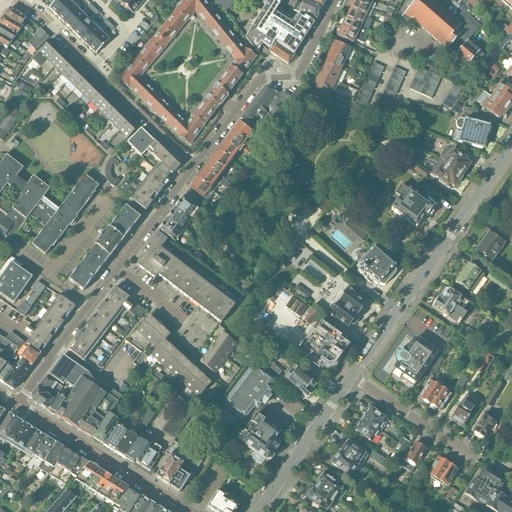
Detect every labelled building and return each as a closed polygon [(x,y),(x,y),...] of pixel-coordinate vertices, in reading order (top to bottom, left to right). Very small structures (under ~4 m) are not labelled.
[(57,0),(49,9),(57,17),(73,0),(72,0),(72,1),(70,0),(57,0)] [(74,0),(73,0),(57,17),(61,20),(65,24),(81,7),(74,0)] [(138,0),(121,0),(119,2),(126,8),(133,14),(134,13),(142,3),(138,0)] [(185,0),(183,3),(180,3),(178,5),(179,8),(119,79),(130,89),(137,96),(140,99),(178,136),(190,145),(218,107),(219,108),(221,105),(222,105),(222,104),(224,102),(225,100),(226,99),(228,96),(227,95),(256,57),(244,48),(244,49),(204,0),(185,0)] [(294,55),(313,25),(314,24),(305,17),(303,20),(297,15),(294,20),(277,9),(283,0),(262,0),(261,2),(266,5),(249,32),(245,37),(258,53),(262,47),(267,51),(269,48),(271,50),(276,43),(294,55)] [(316,20),(321,8),(304,1),(301,0),(298,0),(294,10),(316,20)] [(321,8),(325,0),(304,0),(304,1),(321,8)] [(369,9),(373,0),(372,0),(353,0),(353,1),(369,9)] [(412,20),(454,57),(453,58),(459,64),(460,62),(466,68),(472,62),(475,65),(483,56),(467,42),(485,22),(468,6),(456,19),(434,0),(412,0),(407,7),(409,9),(402,17),(409,23),(412,20)] [(453,0),(451,3),(458,9),(464,1),(462,0),(453,0)] [(486,8),(493,0),(487,0),(483,5),(486,8)] [(229,1),(221,8),(224,13),(233,5),(229,1)] [(365,17),(369,9),(353,1),(349,10),(365,17)] [(81,7),(65,24),(72,32),(86,18),(78,11),(82,7),(81,7)] [(9,9),(3,17),(28,32),(30,28),(22,23),(26,18),(9,9)] [(369,20),(365,17),(349,10),(345,19),(361,26),(361,25),(366,27),(369,20)] [(382,25),(387,27),(391,19),(382,15),(381,17),(385,18),(382,25)] [(3,17),(2,19),(0,21),(0,26),(16,37),(20,31),(25,34),(28,32),(3,17)] [(86,18),(72,32),(80,39),(93,26),(86,18)] [(345,19),(341,27),(365,38),(368,30),(361,26),(345,19)] [(511,24),(502,34),(504,36),(511,35),(511,34),(511,24)] [(0,26),(0,36),(18,47),(21,44),(14,40),(16,37),(0,26)] [(93,26),(80,39),(88,47),(105,30),(104,29),(101,33),(93,26)] [(337,36),(353,44),(355,39),(364,44),(366,39),(365,38),(341,27),(337,36)] [(40,30),(34,37),(40,42),(45,35),(40,30)] [(105,30),(88,47),(94,53),(96,55),(113,38),(112,37),(105,30)] [(511,34),(511,35),(504,36),(502,38),(509,43),(510,41),(511,42),(511,34)] [(49,38),(45,35),(40,42),(34,37),(27,44),(31,47),(35,51),(37,49),(38,50),(49,38)] [(0,36),(0,45),(7,49),(9,46),(16,50),(18,47),(0,36)] [(59,48),(51,40),(32,60),(40,68),(47,60),(59,48)] [(345,60),(350,49),(334,42),(329,53),(345,60)] [(288,65),(294,56),(294,55),(276,43),(271,50),(269,53),(288,65)] [(0,45),(0,50),(6,54),(9,50),(7,49),(0,45)] [(31,47),(27,52),(31,56),(35,51),(31,47)] [(47,60),(54,67),(66,55),(59,48),(47,60)] [(340,71),(345,60),(329,53),(324,63),(340,71)] [(73,62),(72,61),(66,55),(54,67),(61,74),(73,62)] [(61,74),(69,81),(80,69),(73,62),(61,74)] [(484,67),(491,72),(495,75),(499,70),(488,62),(484,67)] [(324,63),(319,74),(336,81),(341,83),(346,73),(340,71),(324,63)] [(384,68),(373,63),(370,69),(381,74),(384,68)] [(19,65),(14,71),(18,74),(22,67),(19,65)] [(393,72),(392,73),(403,78),(406,73),(395,68),(393,72)] [(427,78),(430,73),(419,68),(417,73),(427,78)] [(88,76),(80,69),(69,81),(76,89),(88,76)] [(379,79),(381,74),(370,69),(368,74),(379,79)] [(27,83),(29,79),(33,75),(30,73),(26,77),(25,76),(23,80),(27,83)] [(401,84),(403,78),(392,73),(390,79),(401,84)] [(425,84),(427,78),(417,73),(414,79),(420,81),(425,84)] [(438,83),(441,78),(430,73),(427,78),(438,83)] [(319,74),(315,84),(331,91),(336,81),(319,74)] [(376,84),(379,79),(368,74),(365,79),(376,84)] [(95,84),(88,76),(76,89),(83,96),(95,84)] [(357,78),(354,86),(359,88),(362,81),(357,78)] [(436,89),(438,83),(427,78),(425,84),(436,89)] [(374,90),(376,84),(365,79),(363,85),(374,90)] [(398,89),(401,84),(390,79),(387,84),(398,89)] [(415,92),(420,81),(414,79),(409,90),(415,92)] [(423,89),(425,84),(420,81),(415,92),(420,95),(420,94),(423,89)] [(102,91),(95,84),(83,96),(90,103),(102,91)] [(315,84),(310,95),(316,100),(315,102),(323,108),(326,102),(331,91),(315,84)] [(396,95),(398,89),(387,84),(385,89),(396,95)] [(433,94),(436,89),(425,84),(423,89),(433,94)] [(465,89),(454,84),(451,89),(462,94),(465,89)] [(371,95),(374,90),(363,85),(360,90),(371,95)] [(490,97),(508,109),(511,103),(511,95),(498,85),(490,97)] [(278,94),(269,87),(265,88),(257,97),(269,106),(270,104),(275,98),(278,94)] [(308,99),(303,94),(297,88),(292,96),(296,101),(306,110),(305,111),(306,113),(315,102),(316,100),(310,95),(308,99)] [(393,100),(396,95),(385,89),(382,95),(393,100)] [(431,99),(433,94),(423,89),(420,94),(431,99)] [(461,96),(451,89),(448,94),(458,101),(461,96)] [(369,100),(371,95),(360,90),(358,95),(369,100)] [(109,98),(102,91),(90,103),(98,110),(109,98)] [(292,96),(285,92),(281,99),(287,103),(286,105),(291,108),(292,107),(299,116),(304,111),(305,111),(306,110),(296,101),(292,96)] [(458,101),(448,94),(445,99),(455,106),(458,101)] [(366,106),(369,100),(358,95),(356,101),(366,106)] [(391,105),(393,100),(382,95),(380,100),(391,105)] [(257,97),(253,103),(249,108),(260,117),(270,125),(271,126),(274,129),(272,131),(277,136),(286,128),(281,122),(280,122),(265,111),(269,106),(257,97)] [(508,109),(490,97),(486,102),(483,100),(479,106),(500,120),(508,109)] [(117,105),(109,98),(98,110),(105,117),(117,105)] [(279,110),(281,107),(283,104),(275,98),(270,104),(279,110)] [(455,106),(445,99),(441,104),(442,104),(451,110),(455,106)] [(388,111),(391,105),(380,100),(377,106),(388,111)] [(366,106),(356,101),(353,106),(364,111),(366,106)] [(405,114),(410,103),(404,101),(399,112),(405,114)] [(415,106),(415,105),(410,103),(405,114),(410,116),(415,106)] [(124,112),(117,105),(105,117),(112,124),(124,112)] [(362,117),(364,111),(353,106),(351,112),(362,117)] [(386,116),(388,111),(377,106),(375,111),(386,116)] [(260,117),(249,108),(241,119),(251,128),(257,134),(268,145),(274,139),(266,130),(270,125),(260,117)] [(462,116),(475,119),(477,112),(463,108),(461,115),(462,116)] [(383,121),(386,116),(375,111),(373,116),(383,121)] [(408,122),(410,116),(405,114),(399,112),(399,111),(397,117),(408,122)] [(131,119),(124,112),(112,124),(119,131),(131,119)] [(359,122),(362,117),(351,112),(348,117),(359,122)] [(281,122),(286,128),(295,120),(289,113),(280,122),(281,122)] [(8,115),(4,121),(12,127),(16,119),(8,115)] [(381,127),(383,121),(373,116),(370,122),(381,127)] [(461,119),(460,119),(458,120),(456,122),(455,125),(455,127),(457,129),(461,130),(460,133),(454,131),(452,141),(457,142),(457,143),(481,149),(488,127),(474,123),(475,119),(462,116),(461,119)] [(405,127),(408,122),(397,117),(394,122),(405,127)] [(119,131),(127,139),(139,127),(131,119),(119,131)] [(7,134),(12,127),(4,121),(0,127),(0,129),(1,130),(7,134)] [(403,133),(405,127),(394,122),(392,128),(403,133)] [(231,162),(251,135),(252,133),(245,128),(238,123),(217,152),(231,162)] [(389,130),(378,127),(369,139),(374,142),(377,137),(381,140),(388,137),(389,130)] [(141,129),(127,143),(134,150),(148,136),(141,129)] [(147,151),(155,143),(148,136),(134,150),(141,157),(147,151)] [(103,149),(110,141),(106,137),(103,140),(100,137),(96,141),(99,145),(103,149)] [(10,143),(16,148),(19,144),(13,139),(10,143)] [(110,141),(103,149),(106,152),(109,149),(106,146),(111,142),(110,141)] [(130,199),(142,209),(145,212),(169,180),(167,178),(170,174),(171,176),(180,167),(155,143),(147,151),(160,165),(156,170),(154,168),(130,199)] [(461,176),(466,168),(469,164),(464,161),(466,159),(454,151),(453,151),(452,150),(451,151),(449,149),(444,150),(439,156),(440,161),(451,168),(461,176)] [(217,152),(196,179),(196,180),(214,193),(219,187),(215,184),(217,181),(222,184),(225,180),(221,176),(226,168),(231,162),(217,152)] [(78,218),(76,217),(79,214),(93,196),(92,195),(99,186),(85,176),(61,207),(46,195),(50,190),(33,177),(29,182),(19,174),(23,169),(6,156),(0,163),(0,241),(1,242),(4,237),(10,242),(29,216),(45,228),(31,245),(45,256),(52,247),(53,248),(67,230),(66,230),(69,226),(70,227),(78,218)] [(111,185),(114,188),(120,181),(116,178),(114,180),(113,180),(112,178),(111,177),(111,175),(110,173),(110,171),(111,169),(111,168),(112,166),(114,165),(116,167),(119,164),(113,158),(110,161),(108,162),(107,164),(106,166),(105,169),(105,171),(105,173),(105,175),(106,178),(107,180),(108,181),(109,183),(111,185)] [(440,161),(444,164),(441,168),(440,170),(438,169),(434,176),(448,185),(449,183),(454,187),(461,176),(451,168),(440,161)] [(425,178),(428,173),(421,169),(416,165),(413,170),(425,178)] [(335,181),(331,177),(325,184),(326,186),(324,188),(327,191),(335,181)] [(190,188),(196,193),(203,199),(207,201),(214,193),(196,180),(190,188)] [(433,208),(408,191),(401,186),(395,194),(399,198),(390,210),(416,228),(424,216),(427,218),(427,216),(428,217),(431,216),(433,213),(433,210),(432,210),(433,208)] [(183,197),(175,208),(191,220),(199,210),(197,208),(183,197)] [(140,218),(134,214),(125,207),(109,228),(108,227),(94,245),(95,246),(68,281),(83,292),(110,258),(124,240),(140,218)] [(175,208),(174,210),(167,219),(183,231),(191,220),(175,208)] [(167,219),(165,222),(159,231),(173,241),(173,240),(176,242),(183,231),(167,219)] [(490,262),(503,244),(493,236),(496,232),(488,226),(485,231),(489,234),(476,252),(484,257),(483,259),(488,262),(489,261),(490,262)] [(157,233),(146,247),(149,250),(137,266),(155,280),(158,276),(173,255),(162,247),(167,241),(157,233)] [(300,243),(292,237),(291,236),(276,254),(286,262),(300,243)] [(394,267),(373,248),(366,255),(363,252),(361,254),(360,253),(359,253),(358,253),(357,254),(356,255),(356,256),(356,257),(356,258),(357,258),(357,259),(355,261),(359,264),(357,266),(359,268),(356,271),(362,277),(363,277),(365,279),(368,276),(378,285),(379,284),(381,285),(384,286),(395,273),(395,270),(393,268),(394,267)] [(158,276),(221,324),(236,304),(173,255),(158,276)] [(11,264),(0,279),(0,294),(13,303),(14,302),(21,292),(22,293),(23,294),(24,295),(25,295),(25,294),(26,294),(26,293),(26,292),(26,291),(25,291),(25,290),(24,290),(23,290),(30,280),(29,279),(30,278),(11,264)] [(481,272),(468,264),(455,282),(472,294),(484,275),(480,273),(481,272)] [(487,278),(496,284),(505,290),(509,284),(490,272),(487,278)] [(25,316),(45,288),(37,282),(31,290),(32,291),(24,303),(23,303),(17,311),(25,316)] [(311,294),(298,284),(292,292),(306,302),(311,294)] [(335,300),(358,318),(358,317),(359,318),(359,317),(362,317),(363,314),(364,312),(364,311),(362,309),(365,305),(354,296),(357,293),(348,287),(343,294),(341,292),(335,300)] [(115,288),(88,323),(68,350),(83,362),(119,316),(117,314),(122,307),(139,320),(145,312),(115,288)] [(466,301),(460,297),(460,298),(448,290),(441,302),(437,300),(432,308),(447,318),(447,319),(458,326),(466,314),(460,310),(466,301)] [(42,303),(48,295),(46,292),(39,301),(42,303)] [(45,347),(75,308),(58,296),(35,328),(30,324),(25,332),(31,337),(29,341),(26,344),(26,345),(40,355),(43,351),(45,347)] [(358,318),(335,300),(329,308),(331,309),(326,316),(334,323),(336,320),(347,328),(350,324),(353,326),(356,324),(357,322),(357,320),(358,319),(358,318)] [(28,316),(31,319),(37,310),(34,308),(28,316)] [(310,325),(319,316),(315,311),(311,308),(307,312),(310,315),(305,320),(310,325)] [(511,309),(502,324),(503,324),(511,330),(511,309)] [(157,323),(149,317),(136,331),(144,337),(157,323)] [(163,330),(157,323),(144,337),(150,344),(163,330)] [(123,338),(130,330),(127,328),(121,336),(123,338)] [(321,359),(327,364),(331,364),(343,347),(335,341),(336,339),(322,328),(321,330),(319,329),(316,333),(318,334),(313,341),(312,340),(311,342),(309,342),(307,344),(307,347),(306,349),(314,354),(314,355),(314,357),(314,358),(314,359),(315,360),(316,360),(317,361),(318,361),(319,360),(320,360),(321,359)] [(478,334),(468,328),(465,335),(474,340),(478,334)] [(150,344),(156,349),(157,350),(164,341),(165,342),(170,336),(163,330),(150,344)] [(19,349),(24,343),(11,333),(5,340),(19,349)] [(215,342),(231,353),(237,345),(221,333),(215,342)] [(0,373),(4,368),(9,361),(11,360),(14,355),(19,349),(5,340),(0,336),(0,373)] [(246,350),(246,349),(250,345),(240,337),(236,342),(246,350)] [(403,375),(401,379),(400,380),(413,388),(439,350),(426,342),(420,338),(417,342),(414,340),(406,352),(404,351),(404,350),(398,351),(394,357),(395,363),(396,363),(397,364),(394,369),(403,375)] [(478,344),(472,340),(468,346),(474,350),(478,344)] [(171,347),(165,342),(164,341),(157,350),(156,349),(151,355),(158,362),(171,347)] [(215,342),(210,349),(225,361),(231,353),(215,342)] [(26,345),(26,344),(24,343),(19,349),(14,355),(30,367),(40,355),(26,345)] [(112,354),(118,345),(115,343),(109,351),(112,354)] [(158,362),(165,368),(178,354),(171,347),(158,362)] [(220,368),(225,361),(210,349),(204,356),(220,368)] [(481,361),(475,370),(483,375),(488,368),(494,359),(485,353),(481,361)] [(165,368),(171,374),(184,360),(178,354),(165,368)] [(13,390),(30,368),(30,367),(14,355),(11,360),(18,365),(14,369),(3,384),(13,390)] [(63,356),(48,375),(64,385),(66,383),(74,388),(82,378),(82,379),(86,381),(90,375),(63,356)] [(200,363),(207,369),(215,374),(220,368),(204,356),(200,363)] [(100,369),(100,368),(106,360),(104,358),(97,367),(100,369)] [(428,373),(433,377),(440,367),(439,366),(442,361),(439,359),(428,373)] [(171,374),(178,380),(191,366),(184,360),(171,374)] [(0,373),(0,382),(3,384),(14,369),(12,367),(14,365),(9,361),(4,368),(0,373)] [(266,368),(276,378),(282,372),(271,362),(266,368)] [(254,364),(224,403),(226,404),(224,406),(228,410),(228,411),(227,411),(227,412),(227,413),(227,414),(227,415),(228,416),(229,417),(230,418),(231,418),(232,418),(233,418),(234,418),(235,418),(235,417),(236,417),(237,416),(241,420),(243,418),(245,419),(254,407),(257,409),(265,399),(273,388),(270,386),(275,380),(254,364)] [(178,380),(184,386),(197,372),(191,366),(178,380)] [(316,386),(298,369),(290,377),(287,374),(284,378),(305,398),(309,394),(308,394),(316,386)] [(184,386),(191,392),(204,378),(197,372),(184,386)] [(48,375),(47,377),(63,387),(54,400),(47,411),(56,416),(67,400),(75,389),(74,388),(66,383),(64,385),(48,375)] [(82,379),(75,389),(56,416),(85,435),(91,439),(107,415),(108,416),(118,404),(117,403),(121,398),(120,397),(123,394),(120,391),(117,394),(110,389),(90,375),(86,381),(82,379)] [(463,376),(455,389),(460,392),(468,379),(463,376)] [(29,398),(29,399),(30,400),(31,401),(37,405),(47,411),(54,400),(63,387),(47,377),(43,382),(39,388),(32,397),(32,396),(31,396),(30,396),(29,397),(29,398)] [(430,405),(440,388),(443,384),(441,383),(442,381),(436,377),(434,381),(435,382),(434,384),(429,381),(419,398),(423,401),(423,403),(427,405),(428,404),(430,405)] [(204,378),(191,392),(198,398),(211,384),(204,378)] [(498,382),(485,403),(491,407),(504,386),(498,382)] [(431,408),(434,410),(436,409),(441,412),(451,395),(440,388),(430,405),(431,406),(431,408)] [(177,409),(162,431),(174,439),(175,440),(191,415),(185,410),(188,405),(171,392),(165,400),(177,409)] [(462,401),(451,418),(456,422),(456,423),(460,426),(462,425),(463,426),(475,409),(479,403),(466,395),(462,401)] [(150,408),(140,422),(146,427),(154,415),(156,412),(150,408)] [(361,420),(379,431),(386,420),(369,409),(369,410),(367,408),(363,414),(365,415),(361,420)] [(484,413),(473,432),(489,442),(495,432),(492,430),(496,424),(494,423),(498,417),(487,410),(484,413)] [(258,412),(250,422),(237,439),(240,441),(240,442),(254,452),(251,455),(252,459),(259,464),(262,464),(264,461),(265,461),(266,461),(267,461),(271,461),(273,457),(273,453),(272,452),(279,444),(274,440),(279,434),(270,427),(272,425),(271,422),(258,412)] [(18,421),(9,415),(0,429),(0,435),(7,440),(18,421)] [(119,423),(108,416),(107,415),(91,439),(103,446),(117,425),(119,423)] [(379,431),(361,420),(358,424),(357,423),(353,428),(355,430),(354,431),(371,442),(379,431)] [(28,427),(18,421),(7,440),(16,445),(28,427)] [(127,432),(117,425),(103,446),(113,453),(127,432)] [(37,432),(28,427),(16,445),(25,451),(37,432)] [(138,439),(134,436),(138,431),(131,427),(127,432),(113,453),(124,459),(138,439)] [(46,438),(37,432),(25,451),(34,456),(46,438)] [(141,434),(138,439),(124,459),(125,460),(127,458),(149,472),(159,457),(158,457),(162,450),(148,441),(148,438),(141,434)] [(56,444),(46,438),(34,456),(27,465),(32,469),(34,466),(39,469),(44,463),(56,444)] [(169,457),(155,479),(168,486),(184,461),(189,455),(192,450),(185,446),(183,449),(173,442),(165,454),(166,455),(169,457)] [(339,453),(363,470),(363,469),(358,465),(357,465),(364,454),(347,443),(345,446),(342,444),(337,450),(340,452),(340,453),(339,453)] [(406,460),(402,466),(411,472),(415,466),(416,466),(426,450),(424,449),(424,448),(421,446),(420,446),(415,443),(405,460),(406,460)] [(64,449),(56,444),(44,463),(39,469),(47,474),(52,468),(53,469),(55,466),(54,465),(56,463),(64,449)] [(88,464),(64,449),(56,463),(54,465),(55,466),(53,469),(52,468),(47,474),(65,485),(71,476),(75,478),(88,464)] [(184,461),(168,486),(169,487),(179,493),(181,489),(185,484),(188,485),(195,475),(194,474),(205,456),(192,449),(192,450),(189,455),(184,461)] [(0,462),(11,469),(12,468),(9,467),(12,463),(4,458),(5,456),(0,452),(0,462)] [(370,458),(383,466),(387,460),(374,452),(370,458)] [(363,470),(339,453),(336,457),(334,456),(329,462),(332,463),(331,464),(350,477),(355,470),(360,474),(363,470)] [(393,453),(388,461),(394,465),(399,457),(393,453)] [(448,464),(447,463),(447,462),(444,460),(443,461),(438,457),(427,474),(437,481),(448,464)] [(0,462),(0,466),(3,468),(5,470),(6,468),(10,471),(11,469),(0,462)] [(74,481),(83,487),(97,470),(88,464),(75,478),(76,479),(74,481)] [(437,481),(448,487),(458,470),(453,467),(453,466),(451,464),(449,465),(448,464),(437,481)] [(83,487),(92,492),(96,495),(105,500),(118,483),(97,470),(83,487)] [(511,511),(511,493),(503,487),(505,484),(483,471),(476,482),(474,480),(464,495),(489,511),(511,511)] [(316,487),(334,499),(342,488),(333,481),(332,482),(331,481),(332,480),(330,480),(324,475),(323,476),(321,474),(317,481),(319,482),(316,487)] [(105,500),(113,505),(127,489),(118,483),(105,500)] [(392,483),(388,488),(396,494),(400,488),(392,483)] [(334,499),(316,487),(313,491),(310,489),(306,496),(309,498),(308,498),(315,502),(315,503),(316,504),(316,503),(317,504),(326,510),(334,499)] [(131,511),(141,498),(131,491),(127,489),(113,505),(119,509),(117,511),(131,511)] [(447,508),(457,493),(450,489),(441,504),(447,508)] [(67,490),(60,497),(69,505),(76,498),(67,490)] [(235,511),(238,507),(239,505),(238,502),(235,500),(232,501),(231,503),(224,499),(226,497),(218,491),(208,505),(207,508),(213,511),(235,511)] [(360,500),(367,506),(372,500),(364,494),(360,500)] [(60,497),(53,505),(60,511),(62,511),(69,505),(60,497)] [(131,511),(145,511),(151,504),(141,498),(131,511)]
